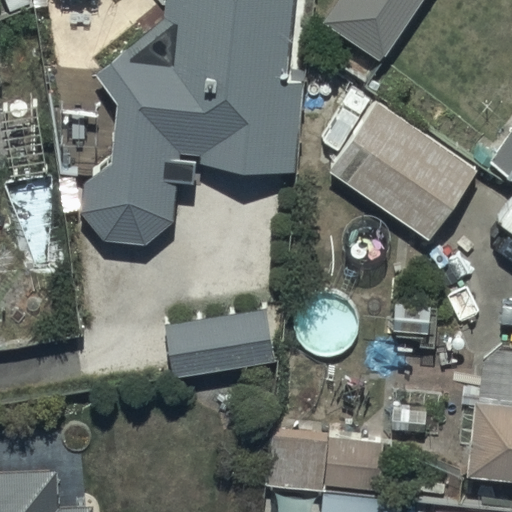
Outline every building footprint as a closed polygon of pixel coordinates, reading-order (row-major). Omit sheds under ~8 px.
[(296,0),(165,0),(97,56),(122,86),(116,141),(85,162),(84,194),(108,224),(147,227),(177,202),(180,164),(201,165),(202,149),(300,156),(306,65),(292,64),(296,0)] [(331,0),(327,7),(387,46),(416,0),(331,0)] [(383,86),(334,155),(433,224),(482,154),(383,86)] [(511,122),(494,145),(511,159),(511,122)] [(168,305),(175,361),(277,347),(269,291),(168,305)] [(473,455),(511,459),(511,380),(479,378),(473,455)] [(274,412),(268,472),(326,478),(327,469),(381,475),(387,424),(274,412)] [(0,511),(98,511),(98,492),(61,493),(60,455),(0,455),(0,511)] [(511,511),(511,507),(424,501),(423,511),(511,511)]
